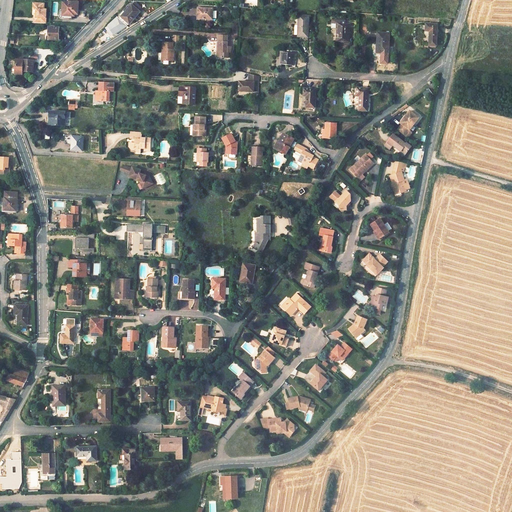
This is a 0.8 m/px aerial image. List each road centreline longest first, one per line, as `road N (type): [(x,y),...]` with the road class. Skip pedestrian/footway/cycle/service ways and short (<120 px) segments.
road 1 (residential): [(417,212),(395,334),(373,375),(300,452),(221,463)]
road 2 (unclassified): [(6,116),(42,218),(39,349)]
road 3 (residential): [(221,463),(143,496),(0,501)]
road 4 (residential): [(234,331),(205,366),(39,361)]
road 5 (residential): [(338,155),(280,269),(234,331)]
road 6 (residential): [(221,463),(225,437),(313,340)]
road 7 (residential): [(450,61),(417,212)]
road 8 (residential): [(50,71),(66,72),(179,0)]
road 9 (residential): [(7,424),(152,425)]
road 10 (track): [(385,358),(511,390)]
road 11 (residential): [(338,155),(320,149),(295,121),(225,121)]
